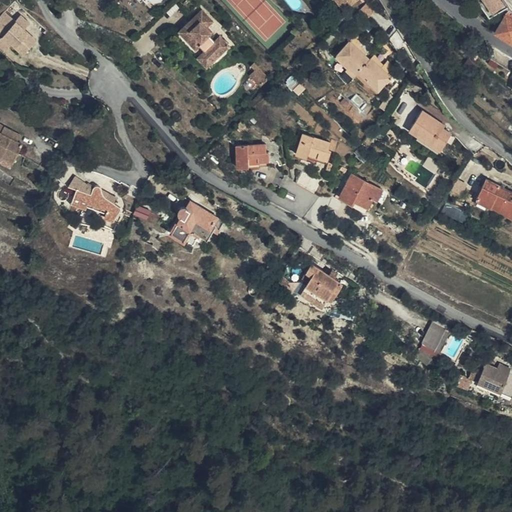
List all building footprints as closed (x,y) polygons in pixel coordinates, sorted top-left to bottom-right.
[(360,0),(336,0),(343,10),(361,0),(360,0)] [(376,9),(369,0),(361,8),(368,16),(376,9)] [(502,0),(483,0),(492,13),(504,3),(502,0)] [(202,57),(212,68),(229,52),(220,42),(213,48),(208,43),(203,37),(206,34),(213,28),(199,12),(175,34),(184,44),(189,40),(198,49),(204,56),(202,57)] [(495,31),(511,42),(511,41),(511,18),(506,14),(495,31)] [(29,24),(20,16),(0,38),(0,42),(7,48),(11,43),(23,54),(37,40),(25,30),(29,24)] [(350,39),(357,46),(363,39),(356,32),(350,39)] [(203,37),(208,43),(212,39),(206,34),(203,37)] [(398,50),(408,44),(405,38),(403,35),(393,41),(398,50)] [(358,72),(370,58),(357,46),(350,39),(336,54),(348,65),(357,73),(358,72)] [(193,54),(198,49),(189,40),(184,44),(193,54)] [(205,73),(212,68),(202,57),(195,63),(205,73)] [(391,76),(388,73),(371,58),(370,58),(358,72),(379,90),(391,76)] [(348,65),(345,69),(354,77),(357,73),(348,65)] [(404,84),(407,80),(393,67),(388,73),(391,76),(393,74),(404,84)] [(299,95),(304,90),(298,84),(293,89),(299,95)] [(441,149),(452,132),(444,127),(446,124),(423,109),(409,130),(417,135),(418,134),(441,149)] [(304,130),(307,132),(310,128),(301,120),(296,125),(303,131),(304,130)] [(0,160),(12,166),(23,143),(12,137),(15,131),(4,126),(1,132),(0,130),(0,155),(1,156),(0,158),(0,160)] [(326,163),(330,149),(328,148),(331,142),(303,133),(296,153),(326,163)] [(74,147),(81,151),(84,147),(77,142),(74,147)] [(237,166),(269,165),(269,152),(266,152),(266,144),(236,145),(237,166)] [(302,171),(296,181),(314,192),(321,180),(302,171)] [(373,198),(376,201),(382,190),(352,174),(340,197),(352,203),(355,199),(368,207),(373,198)] [(93,187),(76,175),(69,185),(77,189),(89,194),(93,187)] [(476,198),(511,215),(511,190),(486,178),(476,198)] [(96,185),(93,187),(89,194),(77,189),(71,203),(86,208),(89,202),(106,210),(104,217),(114,221),(120,209),(120,207),(114,201),(117,196),(99,186),(96,185)] [(180,205),(179,207),(179,210),(180,213),(182,215),(173,231),(192,244),(199,234),(207,239),(216,226),(219,229),(224,220),(191,199),(187,205),(186,204),(183,204),(180,205)] [(135,212),(158,222),(161,215),(138,204),(135,212)] [(333,277),(329,274),(312,263),(306,272),(311,276),(300,292),(322,306),(328,297),(330,299),(335,291),(336,292),(342,283),(333,277)] [(433,319),(420,344),(439,354),(452,328),(433,319)] [(498,368),(509,373),(511,368),(499,362),(498,368)] [(482,370),(477,382),(501,392),(509,373),(498,368),(486,363),(482,370)]
